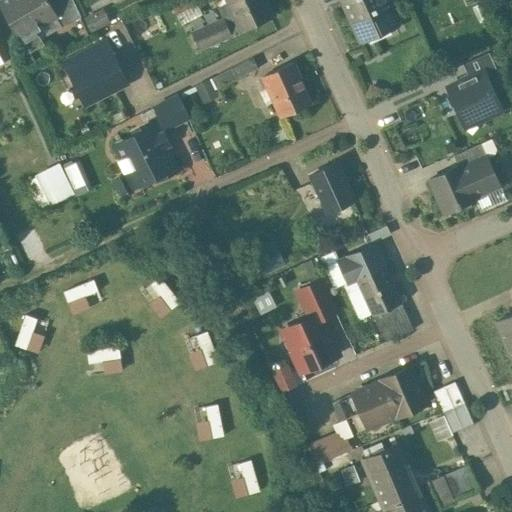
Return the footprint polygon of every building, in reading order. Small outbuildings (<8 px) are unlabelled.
[(47,0),(0,0),(0,4),(18,36),(56,15),(47,0)] [(193,0),(169,0),(175,12),(194,2),(193,0)] [(263,0),(227,0),(228,2),(240,29),(271,16),(263,0)] [(341,0),(360,40),(395,24),(384,0),(341,0)] [(240,29),(228,2),(217,6),(222,18),(191,32),(198,48),(240,29)] [(82,52),(68,59),(88,99),(123,81),(109,53),(87,64),(82,52)] [(257,68),(252,57),(210,77),(216,88),(257,68)] [(292,62),(261,76),(280,116),(309,103),(292,62)] [(479,68),(436,87),(450,119),(493,100),(479,68)] [(150,121),(156,132),(187,117),(176,95),(144,111),(149,122),(150,121)] [(121,157),(116,160),(123,173),(131,169),(138,183),(155,174),(157,178),(175,169),(163,145),(167,143),(161,132),(157,134),(156,132),(150,121),(149,122),(133,130),(135,134),(114,143),(121,157)] [(479,142),(452,154),(457,165),(484,153),(479,142)] [(457,165),(428,178),(444,212),(474,198),(473,195),(498,184),(484,153),(457,165)] [(72,162),(64,166),(70,179),(78,175),(72,162)] [(336,162),(310,174),(326,211),(352,199),(336,162)] [(35,176),(14,186),(27,211),(47,201),(35,176)] [(217,238),(235,230),(226,211),(208,220),(217,238)] [(355,276),(383,264),(373,241),(335,258),(345,280),(355,276)] [(266,269),(284,264),(279,244),(261,249),(266,269)] [(383,264),(355,276),(372,314),(400,302),(383,264)] [(320,279),(297,290),(309,317),(318,313),(321,318),(335,311),(320,279)] [(400,302),(372,314),(384,341),(412,329),(400,302)] [(289,324),(286,327),(282,329),(283,333),(283,339),(284,345),(288,350),(293,353),(300,368),(316,360),(317,362),(337,353),(321,318),(318,313),(309,317),(300,321),(297,321),(293,322),(289,324)] [(511,313),(496,321),(511,356),(511,313)] [(283,391),(301,383),(291,361),(273,368),(283,391)] [(409,366),(393,373),(393,374),(382,379),(382,378),(380,379),(395,414),(396,415),(425,403),(409,366)] [(369,385),(351,393),(366,427),(395,414),(381,381),(370,386),(369,385)] [(454,381),(432,391),(441,411),(463,402),(464,401),(454,381)] [(351,393),(331,402),(339,421),(359,412),(351,393)] [(463,402),(441,411),(450,432),(472,423),(463,402)] [(428,511),(398,442),(361,458),(384,511),(428,511)] [(467,464),(442,474),(453,500),(477,489),(467,464)]
